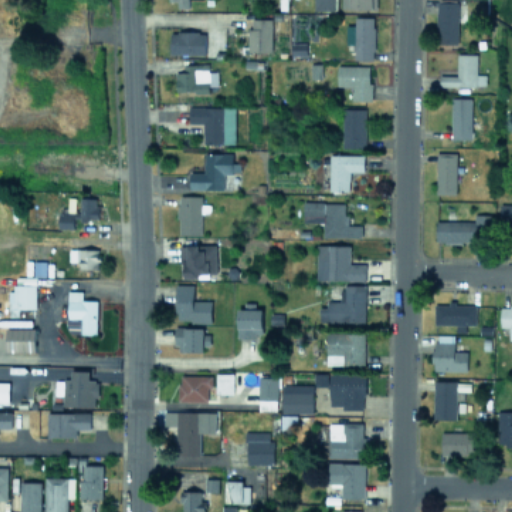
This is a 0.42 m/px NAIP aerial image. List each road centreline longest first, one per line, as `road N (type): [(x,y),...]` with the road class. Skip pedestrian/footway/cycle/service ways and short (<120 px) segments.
road 1 (tertiary): [(129,511),(121,0)]
road 2 (residential): [(396,511),(404,0)]
